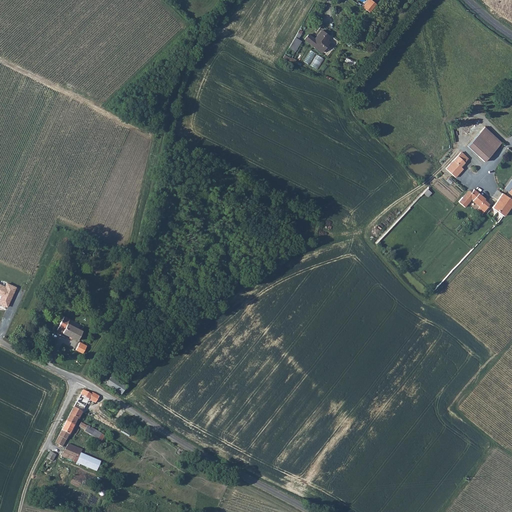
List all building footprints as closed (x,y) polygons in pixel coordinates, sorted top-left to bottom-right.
[(368,0),(363,7),(369,11),(376,3),(372,0),(368,0)] [(303,38),(320,50),(329,40),(326,38),(328,35),(321,29),(314,37),(307,33),(303,38)] [(300,39),(294,36),(288,46),(294,49),(300,39)] [(316,55),(310,66),(317,69),(323,59),(316,55)] [(500,145),(483,129),(465,148),(482,164),(500,145)] [(462,164),(466,161),(459,154),(455,158),(462,164)] [(462,164),(455,158),(443,170),(453,180),(461,171),(459,170),(463,165),(462,164)] [(462,200),(458,205),(464,210),(472,202),(473,203),(472,204),(484,214),(490,208),(489,208),(484,203),(484,202),(474,193),(471,196),(468,199),(467,198),(464,202),(462,200)] [(468,193),(462,200),(464,202),(467,198),(468,199),(471,196),(468,193)] [(511,206),(511,202),(504,196),(500,193),(489,208),(490,208),(503,218),(511,206)] [(0,304),(7,307),(16,286),(6,282),(4,286),(0,284),(0,304)] [(63,317),(57,331),(66,335),(76,341),(81,332),(67,324),(69,320),(63,317)] [(125,386),(109,377),(104,384),(120,394),(125,386)] [(96,401),(99,395),(93,391),(91,393),(84,388),(82,390),(74,405),(84,410),(90,398),(96,401)] [(84,410),(74,405),(66,420),(75,425),(79,417),(80,418),(84,410)] [(75,425),(66,420),(62,430),(70,434),(75,425)] [(93,427),(83,421),(80,425),(91,432),(93,427)] [(100,437),(102,432),(96,428),(93,433),(100,437)] [(70,434),(62,430),(55,442),(56,443),(63,446),(70,434)] [(83,448),(69,443),(62,455),(74,460),(78,453),(80,455),(83,448)] [(58,454),(52,450),(47,456),(54,460),(58,454)] [(44,469),(45,470),(48,468),(51,464),(46,460),(42,466),(42,468),(43,469),(44,469)]
